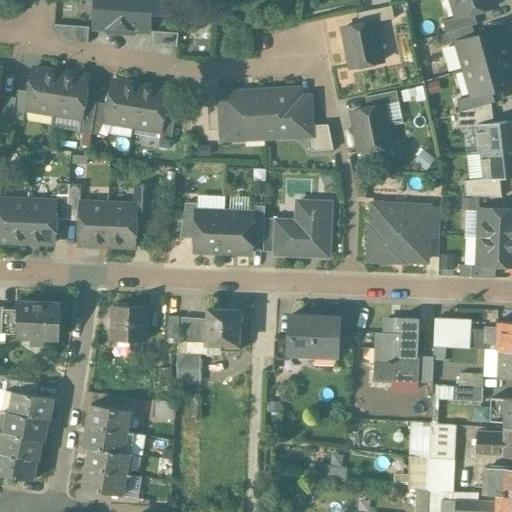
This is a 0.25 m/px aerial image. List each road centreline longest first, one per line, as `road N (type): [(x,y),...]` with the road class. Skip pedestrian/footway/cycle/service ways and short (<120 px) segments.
road 1 (residential): [(317,48),(260,67),(193,72),(43,44)]
road 2 (residential): [(259,279),(511,290)]
road 3 (residential): [(50,505),(101,272)]
road 4 (residential): [(259,279),(253,511)]
road 5 (residential): [(101,272),(259,279)]
